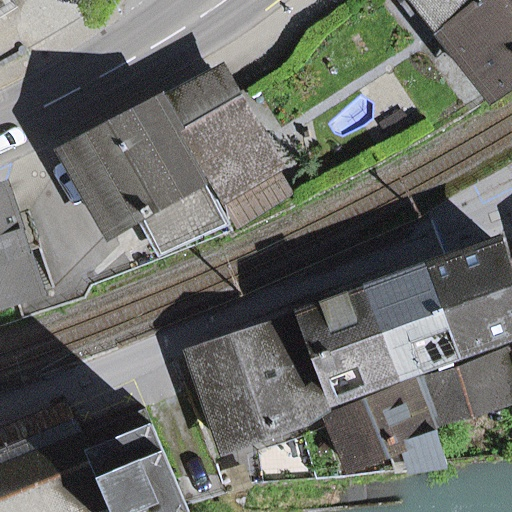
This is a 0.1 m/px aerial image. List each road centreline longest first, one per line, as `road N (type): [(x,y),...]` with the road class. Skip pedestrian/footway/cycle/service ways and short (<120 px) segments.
road 1 (residential): [(0,410),(511,216)]
road 2 (primary): [(215,0),(136,56),(0,128)]
